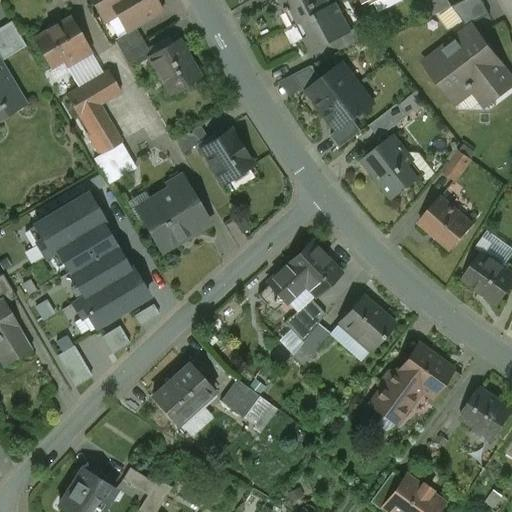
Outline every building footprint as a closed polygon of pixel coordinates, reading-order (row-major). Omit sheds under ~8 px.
[(89,0),(103,21),(115,14),(125,31),(161,10),(154,0),(89,0)] [(279,0),(293,27),(336,4),(335,3),(332,5),(329,0),(279,0)] [(417,0),(427,19),(451,7),(447,0),(417,0)] [(465,0),(451,7),(466,27),(487,16),(480,0),(465,0)] [(336,4),(293,27),(300,23),(307,37),(304,39),(311,52),(340,38),(351,32),(350,31),(336,4)] [(70,17),(32,39),(50,69),(63,61),(66,67),(90,53),(87,47),(70,17)] [(0,58),(24,44),(9,20),(0,25),(0,58)] [(351,32),(340,38),(345,48),(367,37),(361,25),(350,31),(351,32)] [(135,28),(114,40),(121,51),(142,39),(135,28)] [(511,81),(471,29),(426,63),(453,98),(470,85),(471,86),(475,84),(489,102),(511,83),(511,81)] [(142,39),(121,51),(127,63),(148,51),(142,39)] [(199,78),(177,40),(148,57),(170,95),(199,78)] [(321,81),(307,91),(322,111),(358,84),(343,64),(321,81)] [(0,104),(17,94),(0,65),(0,104)] [(310,66),(292,75),(306,93),(307,91),(321,81),(310,66)] [(106,68),(92,76),(104,97),(118,88),(106,68)] [(92,76),(64,92),(77,114),(78,113),(95,102),(104,97),(92,76)] [(358,84),(322,111),(337,131),(338,131),(352,120),(373,104),(358,84)] [(119,143),(95,102),(78,113),(91,135),(87,137),(98,156),(119,143)] [(397,105),(369,126),(379,139),(407,117),(397,105)] [(352,120),(338,131),(337,131),(330,136),(339,149),(361,132),(352,120)] [(199,126),(174,141),(181,153),(207,138),(199,126)] [(253,165),(229,129),(200,148),(224,184),(253,165)] [(392,137),(365,158),(376,171),(373,173),(393,199),(418,179),(408,166),(413,163),(392,137)] [(459,151),(443,173),(454,181),(471,160),(459,151)] [(208,223),(179,176),(164,185),(167,190),(149,201),(154,210),(141,217),(161,251),(208,223)] [(84,195),(36,224),(55,255),(97,229),(102,225),(84,195)] [(472,225),(441,198),(419,223),(451,250),(472,225)] [(55,255),(49,259),(81,309),(87,305),(129,279),(97,229),(55,255)] [(339,273),(311,243),(267,283),(281,298),(300,281),(315,296),(339,273)] [(511,285),(511,273),(482,252),(463,279),(498,305),(511,285)] [(15,298),(2,275),(0,275),(0,300),(1,300),(3,305),(15,298)] [(129,279),(87,305),(105,333),(152,303),(134,275),(129,279)] [(394,325),(361,297),(339,322),(371,350),(394,325)] [(310,299),(283,323),(301,342),(317,324),(324,315),(310,299)] [(0,300),(0,359),(3,364),(29,349),(15,327),(16,326),(3,305),(1,300),(0,300)] [(301,342),(299,346),(311,356),(329,334),(317,324),(301,342)] [(69,334),(52,342),(75,386),(92,377),(69,334)] [(394,372),(370,404),(395,423),(420,390),(428,396),(431,398),(451,370),(417,345),(397,373),(394,372)] [(187,365),(153,397),(178,424),(213,392),(187,365)] [(451,370),(431,398),(428,396),(425,401),(436,410),(436,409),(437,410),(460,377),(451,370)] [(259,397),(237,380),(220,401),(242,418),(259,397)] [(511,409),(480,389),(460,418),(494,440),(511,412),(511,409)] [(477,464),(465,480),(474,486),(485,469),(477,464)] [(154,483),(129,467),(121,479),(146,495),(154,483)] [(82,469),(58,505),(68,511),(98,511),(93,508),(108,486),(82,469)] [(485,469),(474,486),(482,492),(494,475),(485,469)] [(402,481),(391,472),(381,487),(391,495),(402,481)] [(391,495),(383,507),(389,511),(436,511),(443,504),(429,494),(431,491),(422,485),(420,487),(406,476),(402,481),(391,495)] [(152,511),(168,488),(156,480),(154,483),(146,495),(137,510),(139,511),(152,511)] [(381,487),(370,502),(380,510),(383,507),(391,495),(381,487)]
